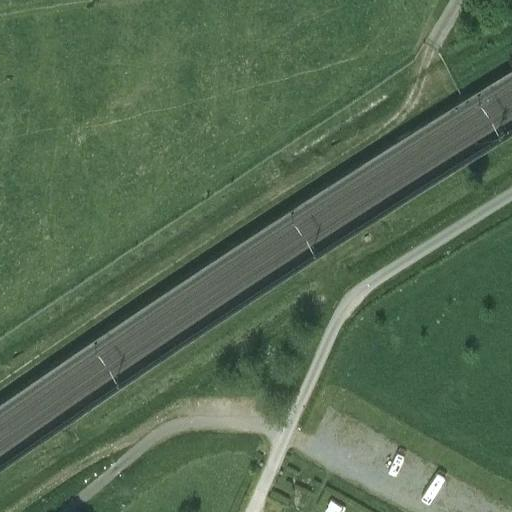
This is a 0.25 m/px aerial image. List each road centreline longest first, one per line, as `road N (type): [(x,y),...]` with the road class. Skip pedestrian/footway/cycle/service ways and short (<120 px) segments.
road 1 (unclassified): [(289,426),(357,290),(511,196)]
road 2 (motorway): [(0,105),(163,0)]
